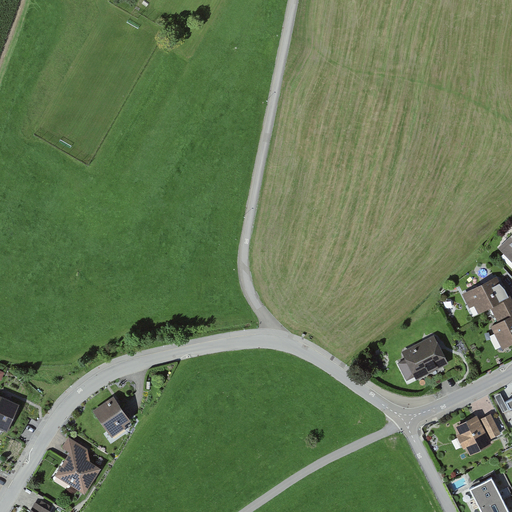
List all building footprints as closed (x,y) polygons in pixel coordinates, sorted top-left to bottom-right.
[(511,237),(508,242),(496,254),(511,270),(511,237)] [(485,334),(496,357),(511,348),(511,313),(504,299),(501,300),(493,283),(457,301),(466,318),(472,315),(475,320),(483,317),(490,331),(485,334)] [(413,386),(445,370),(431,341),(398,358),(413,386)] [(90,415),(110,444),(125,433),(123,430),(129,425),(111,400),(90,415)] [(500,420),(506,417),(498,400),(491,403),(500,420)] [(0,434),(5,436),(18,409),(0,401),(0,434)] [(511,419),(511,403),(503,408),(507,416),(509,414),(511,419)] [(468,462),(490,450),(474,421),(452,433),(456,441),(453,442),(461,456),(464,455),(468,462)] [(479,426),(489,445),(499,440),(488,421),(479,426)] [(82,499),(97,474),(89,467),(87,455),(66,442),(59,453),(68,458),(53,481),(82,499)] [(470,489),(481,511),(509,511),(492,478),(470,489)]
